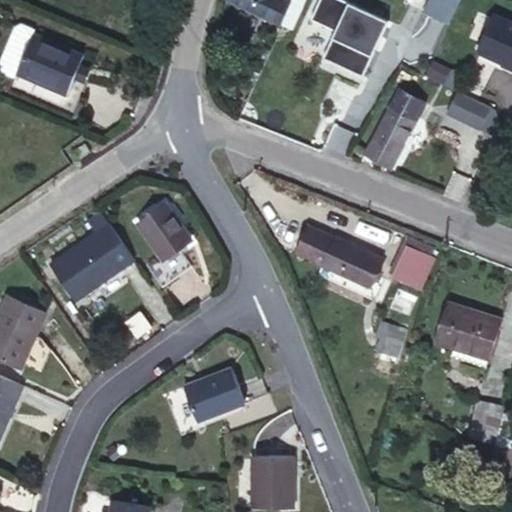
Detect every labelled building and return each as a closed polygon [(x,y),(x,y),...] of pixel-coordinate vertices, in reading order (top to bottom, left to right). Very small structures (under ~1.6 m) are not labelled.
[(247,0),(244,8),(288,25),(297,4),(286,0),(247,0)] [(459,0),(432,0),(428,13),(449,21),(459,0)] [(297,4),(288,25),(373,61),(383,39),(359,29),(363,19),(327,3),(322,14),(297,4)] [(511,23),(495,16),(478,55),(506,68),(505,70),(511,73),(511,23)] [(94,51),(43,30),(28,68),(78,87),(80,84),(94,51)] [(449,67),(435,60),(428,74),(441,81),(449,67)] [(28,68),(21,86),(90,113),(98,91),(80,84),(78,87),(28,68)] [(491,106),(457,90),(447,113),(480,129),(491,106)] [(496,109),(491,106),(480,129),(494,136),(500,122),(496,109)] [(415,117),(395,109),(375,153),(395,161),(415,117)] [(192,230),(170,199),(148,213),(167,244),(150,258),(165,277),(194,254),(181,238),(192,230)] [(130,258),(105,223),(53,260),(78,295),(130,258)] [(389,262),(341,242),(315,231),(303,259),(329,270),(377,290),(389,262)] [(435,259),(407,248),(395,278),(423,289),(435,259)] [(0,306),(0,354),(21,363),(43,308),(5,293),(0,306)] [(491,359),(503,321),(451,306),(439,343),(457,348),(455,355),(489,365),(491,359)] [(397,368),(407,328),(383,322),(373,362),(397,368)] [(0,428),(22,383),(0,373),(0,428)] [(259,411),(241,378),(196,401),(215,434),(259,411)] [(489,434),(497,406),(481,400),(472,429),(489,434)] [(511,410),(497,406),(489,434),(504,438),(511,410)] [(304,507),(307,456),(263,453),(259,505),(304,507)] [(149,511),(150,506),(115,501),(113,511),(149,511)]
